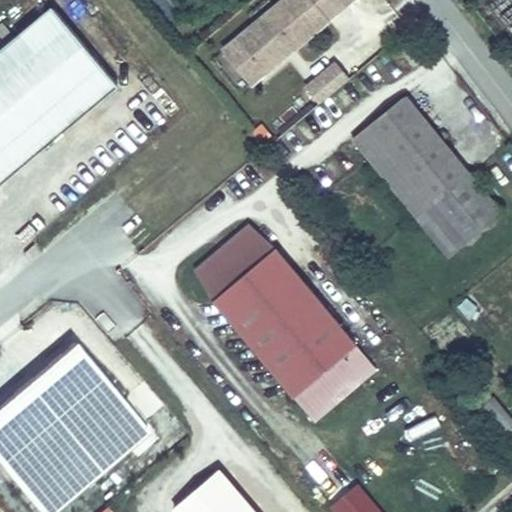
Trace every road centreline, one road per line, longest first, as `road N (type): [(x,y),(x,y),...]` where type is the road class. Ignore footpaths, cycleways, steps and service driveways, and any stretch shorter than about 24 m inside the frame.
road 1 (unclassified): [(0,304),(121,200)]
road 2 (residential): [(436,0),(511,98)]
